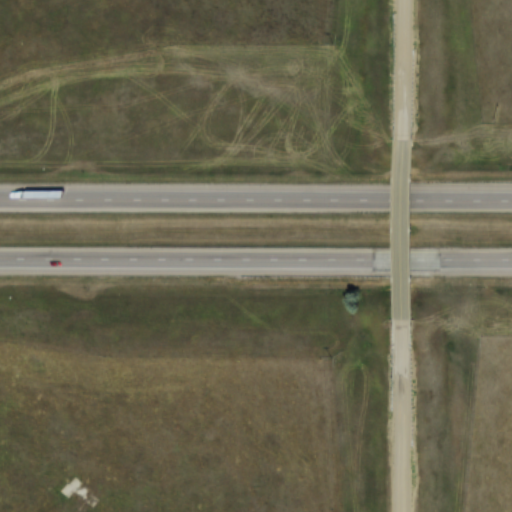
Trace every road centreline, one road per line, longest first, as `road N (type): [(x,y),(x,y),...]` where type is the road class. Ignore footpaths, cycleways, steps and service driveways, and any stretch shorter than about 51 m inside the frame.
road 1 (motorway): [(511,199),(0,198)]
road 2 (motorway): [(0,257),(511,258)]
road 3 (residential): [(404,319),(403,511)]
road 4 (residential): [(407,138),(404,319)]
road 5 (residential): [(406,0),(407,138)]
